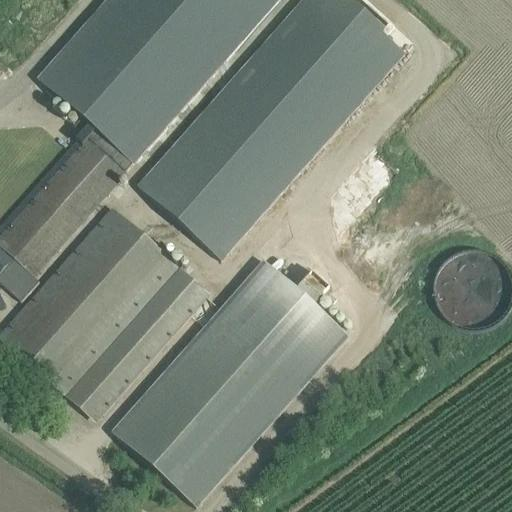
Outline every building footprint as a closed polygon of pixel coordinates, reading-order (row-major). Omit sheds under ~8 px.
[(111,0),(37,86),(85,128),(95,136),(132,169),(134,170),(219,74),(284,0),(111,0)] [(306,0),(230,87),(138,192),(223,268),(301,180),(406,59),(405,58),(385,40),(395,30),(360,0),(350,0),(349,2),(345,0),(344,2),(340,0),(306,0)] [(17,222),(0,241),(0,253),(12,264),(0,278),(0,285),(21,305),(40,284),(34,278),(130,170),(132,169),(95,136),(90,139),(86,143),(17,222)] [(114,217),(5,340),(68,395),(67,396),(98,423),(207,300),(114,217)] [(0,278),(12,264),(0,253),(0,278)] [(265,265),(113,437),(197,511),(349,339),(316,310),(332,292),(308,271),(292,289),(265,265)]
